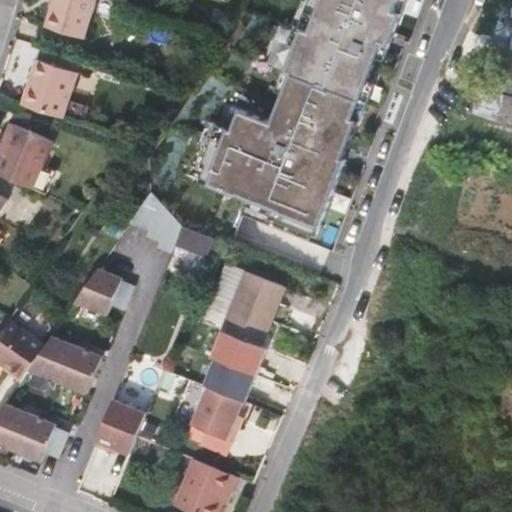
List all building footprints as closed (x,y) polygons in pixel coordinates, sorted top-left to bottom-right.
[(53,0),(46,26),(83,37),(93,0),(53,0)] [(201,183),(200,186),(274,214),(271,222),(316,239),(319,231),(321,232),(347,163),(345,162),(359,123),(355,122),(377,61),(384,64),(402,16),(395,14),(400,0),(309,0),(298,32),(300,33),(284,76),(289,78),(271,126),(232,111),(224,131),(214,127),(208,125),(188,179),(201,183)] [(230,12),(216,7),(211,21),(225,26),(230,12)] [(36,59),(23,103),(63,116),(76,72),(36,59)] [(479,88),(475,98),(466,112),(495,120),(504,95),(479,88)] [(466,112),(475,98),(464,94),(453,108),(466,112)] [(511,97),(504,95),(495,120),(511,124),(511,97)] [(224,131),(232,111),(222,107),(214,127),(224,131)] [(12,142),(7,155),(0,169),(0,171),(49,194),(58,171),(45,166),(54,141),(13,124),(7,140),(12,142)] [(12,142),(7,140),(1,153),(7,155),(12,142)] [(0,192),(0,247),(8,236),(0,229),(0,215),(11,199),(0,192)] [(184,228),(145,200),(129,223),(150,231),(149,234),(161,242),(159,248),(174,253),(177,246),(184,228)] [(215,239),(184,228),(177,246),(208,258),(215,239)] [(205,324),(223,331),(245,272),(227,265),(205,324)] [(120,280),(97,271),(82,294),(73,305),(106,318),(110,307),(123,313),(133,288),(119,283),(120,280)] [(285,287),(245,272),(223,331),(263,346),(285,287)] [(10,320),(0,335),(0,362),(23,378),(24,377),(27,373),(47,345),(10,320)] [(102,359),(51,339),(47,345),(27,373),(87,396),(102,359)] [(210,387),(246,400),(256,375),(216,359),(206,386),(210,387)] [(0,368),(20,383),(23,378),(0,362),(0,368)] [(210,387),(195,428),(237,443),(242,428),(236,426),(240,416),(246,400),(210,387)] [(97,448),(112,454),(114,450),(120,452),(131,456),(138,438),(147,415),(115,403),(97,448)] [(4,406),(0,411),(0,447),(40,464),(44,454),(58,460),(68,435),(54,429),(55,426),(4,406)] [(246,418),(240,416),(236,426),(242,428),(246,418)] [(237,443),(195,428),(190,440),(232,456),(237,443)] [(240,475),(195,459),(178,506),(194,511),(222,511),(226,502),(230,491),(234,492),(240,475)]
